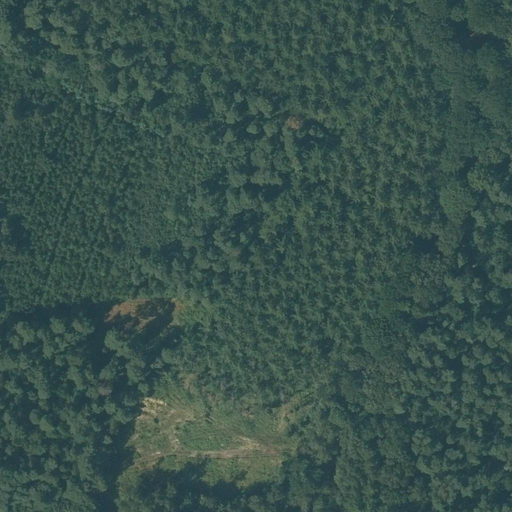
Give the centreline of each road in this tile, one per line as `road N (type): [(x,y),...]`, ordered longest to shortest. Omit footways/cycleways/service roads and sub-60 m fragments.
road 1 (track): [(407,0),(132,407),(83,511)]
road 2 (unclassified): [(511,72),(305,511)]
